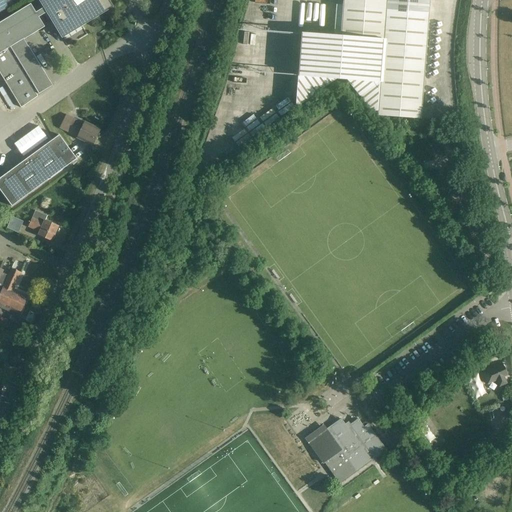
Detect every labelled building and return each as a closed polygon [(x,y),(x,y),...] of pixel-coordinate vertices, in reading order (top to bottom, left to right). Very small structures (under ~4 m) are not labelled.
[(0,0),(0,12),(9,7),(4,0),(0,0)] [(39,0),(56,29),(57,29),(62,37),(112,7),(107,0),(39,0)] [(420,119),(429,0),(342,0),(342,5),(336,5),(333,35),(301,33),(295,105),(300,106),(336,79),(346,80),(359,96),(370,111),(375,111),(375,115),(420,119)] [(0,22),(0,51),(23,38),(43,27),(30,4),(0,22)] [(52,86),(28,46),(23,40),(24,39),(23,38),(0,51),(0,73),(15,99),(21,108),(37,96),(36,94),(38,94),(52,86)] [(285,94),(273,100),(278,110),(290,103),(285,94)] [(92,146),(100,129),(83,121),(82,123),(65,114),(59,127),(76,135),(75,137),(92,146)] [(14,144),(23,157),(47,139),(38,126),(14,144)] [(0,177),(0,191),(11,207),(77,159),(59,135),(0,177)] [(32,218),(28,226),(39,231),(38,235),(51,241),(58,226),(45,221),(47,216),(35,211),(32,218)] [(12,217),(7,228),(18,233),(23,222),(12,217)] [(7,275),(2,273),(4,270),(0,268),(0,304),(20,314),(24,303),(26,303),(27,300),(26,299),(27,297),(12,290),(21,270),(24,264),(19,262),(15,270),(11,268),(8,275),(7,275)] [(499,386),(507,383),(504,377),(507,375),(501,361),(498,362),(499,364),(491,367),(491,365),(487,367),(488,368),(485,370),(485,368),(481,369),(487,384),(496,380),(499,386)] [(303,380),(300,375),(292,380),(295,385),(303,380)] [(423,408),(413,415),(410,417),(409,417),(412,422),(412,421),(415,419),(416,419),(420,425),(427,420),(423,414),(425,412),(423,408)] [(358,419),(347,427),(341,418),(307,443),(323,464),(325,463),(340,484),(347,479),(371,461),(372,462),(375,460),(374,459),(375,458),(378,462),(389,454),(386,451),(386,450),(368,424),(364,427),(358,419)] [(403,474),(407,472),(401,464),(398,467),(403,474)]
